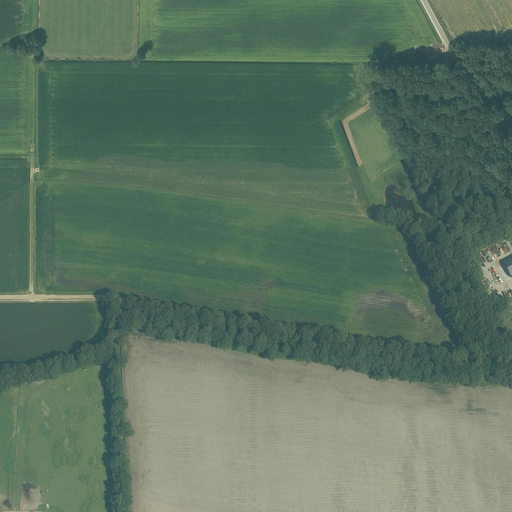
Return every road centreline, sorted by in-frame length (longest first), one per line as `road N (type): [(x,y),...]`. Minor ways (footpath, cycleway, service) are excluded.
road 1 (track): [(511,360),(120,299)]
road 2 (unclassified): [(511,164),(422,0)]
road 3 (track): [(120,299),(0,298)]
